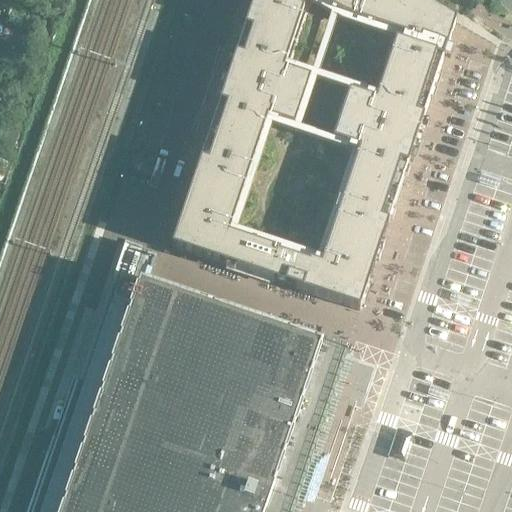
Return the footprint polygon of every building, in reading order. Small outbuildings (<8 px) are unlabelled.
[(175,234),(171,249),(341,306),(359,312),(364,295),(408,165),(411,155),(414,145),(415,142),(419,133),(419,132),(422,123),(440,70),(443,60),(455,23),(415,0),(253,0),(234,60),(231,69),(230,70),(227,79),(226,83),(223,92),(223,93),(220,102),(197,169),(175,234)] [(24,31),(11,27),(7,37),(21,42),(24,31)] [(0,140),(18,147),(22,134),(0,126),(0,140)] [(293,511),(300,494),(318,439),(341,372),(346,357),(347,355),(290,335),(288,332),(145,284),(138,282),(136,289),(135,289),(111,280),(99,314),(89,345),(58,434),(57,437),(52,435),(26,511),(293,511)] [(309,494),(329,500),(337,468),(317,463),(309,494)]
